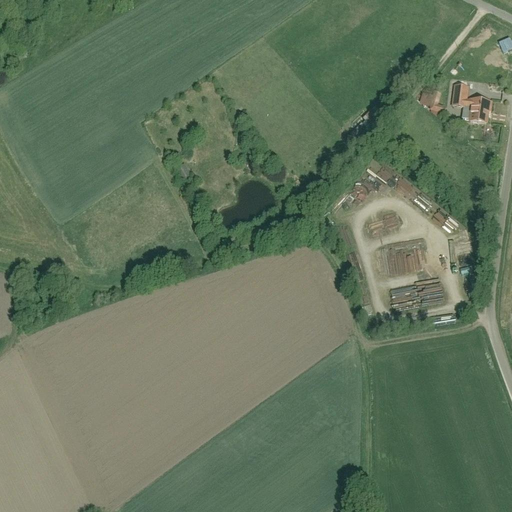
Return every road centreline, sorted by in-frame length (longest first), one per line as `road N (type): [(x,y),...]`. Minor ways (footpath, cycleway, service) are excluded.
road 1 (unclassified): [(511,146),(489,316),(511,383)]
road 2 (track): [(0,266),(111,290),(208,262)]
